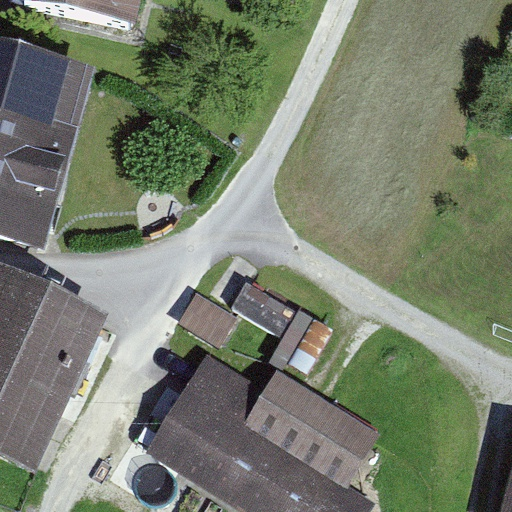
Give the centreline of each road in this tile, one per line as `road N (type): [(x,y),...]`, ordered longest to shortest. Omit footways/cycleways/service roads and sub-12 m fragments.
road 1 (track): [(59,511),(265,162),(345,0)]
road 2 (track): [(511,374),(308,266),(245,248),(136,268),(51,272),(0,263)]
